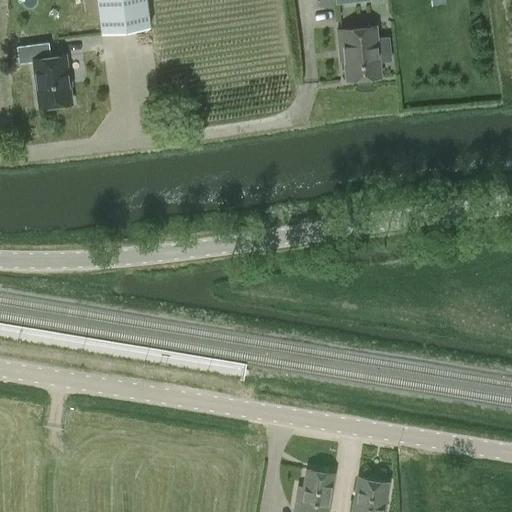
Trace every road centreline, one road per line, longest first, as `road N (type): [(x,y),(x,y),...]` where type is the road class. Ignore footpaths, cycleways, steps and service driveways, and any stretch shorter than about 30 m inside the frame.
road 1 (unclassified): [(511,454),(0,373)]
road 2 (unclassified): [(511,203),(143,257),(0,260)]
